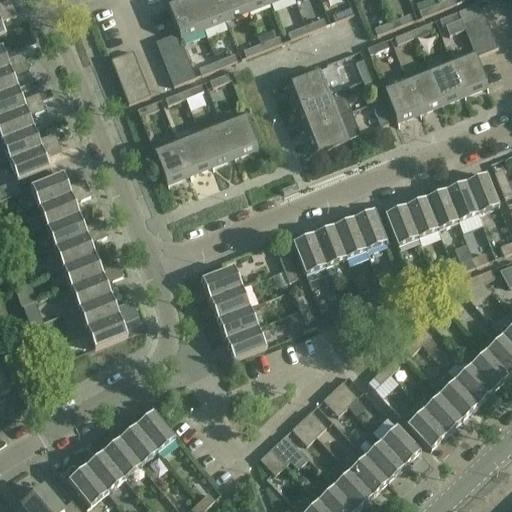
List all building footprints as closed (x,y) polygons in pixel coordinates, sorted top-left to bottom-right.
[(203,33),(189,0),(185,0),(166,8),(178,37),(180,42),(203,33)] [(225,24),(215,0),(189,0),(203,33),(225,24)] [(247,15),(241,0),(215,0),(225,24),(247,15)] [(270,6),(267,0),(241,0),(247,15),(270,6)] [(457,8),(454,1),(436,8),(439,15),(457,8)] [(0,7),(0,16),(13,11),(10,4),(0,7)] [(439,15),(436,8),(418,15),(421,22),(439,15)] [(485,19),(480,8),(458,16),(461,24),(462,28),(485,19)] [(0,26),(17,20),(13,11),(0,16),(0,41),(5,39),(0,26)] [(353,19),(350,12),(332,19),(335,27),(353,19)] [(458,16),(439,24),(442,31),(445,30),(449,40),(465,34),(462,28),(461,24),(458,16)] [(412,26),(409,19),(391,26),(394,33),(412,26)] [(489,30),(485,19),(462,28),(465,34),(467,39),(489,30)] [(326,30),(323,23),(305,30),(308,37),(326,30)] [(394,33),(391,26),(374,33),(376,40),(394,33)] [(430,27),(412,35),(415,42),(433,35),(430,27)] [(308,37),(305,30),(287,37),(290,45),(308,37)] [(493,41),(489,30),(467,39),(471,49),(493,41)] [(415,42),(412,35),(394,42),(397,49),(415,42)] [(180,42),(178,37),(155,46),(160,59),(183,50),(180,42)] [(281,48),(278,41),(260,48),(263,55),(281,48)] [(498,52),(493,41),(471,49),(473,56),(475,61),(498,52)] [(367,53),(369,60),(388,52),(385,45),(367,53)] [(263,55),(260,48),(243,55),(246,62),(263,55)] [(187,60),(183,50),(160,59),(165,69),(187,60)] [(1,51),(0,51),(0,76),(26,66),(23,57),(6,64),(1,51)] [(133,55),(129,57),(110,64),(115,75),(137,67),(133,55)] [(487,91),(475,61),(473,56),(450,65),(464,100),(487,91)] [(237,66),(234,59),(216,66),(219,73),(237,66)] [(191,72),(187,60),(165,69),(169,81),(191,72)] [(363,65),(355,68),(363,86),(370,83),(363,65)] [(464,100),(450,65),(428,74),(442,109),(464,100)] [(29,74),(26,66),(0,76),(0,99),(17,93),(13,80),(29,74)] [(219,73),(216,66),(198,73),(201,80),(219,73)] [(142,78),(137,67),(115,75),(119,87),(142,78)] [(333,71),(321,75),(286,89),(295,112),(342,94),(333,71)] [(196,82),(191,72),(169,81),(173,91),(196,82)] [(442,109),(428,74),(406,83),(419,118),(442,109)] [(146,89),(142,78),(119,87),(124,98),(146,89)] [(231,85),(228,78),(209,86),(212,93),(231,85)] [(377,100),(370,83),(363,86),(370,103),(377,100)] [(419,118),(406,83),(382,92),(396,127),(419,118)] [(151,100),(146,89),(124,98),(128,109),(151,100)] [(200,89),(182,96),(185,103),(203,96),(200,89)] [(22,104),(17,93),(0,99),(0,122),(42,106),(39,97),(22,104)] [(351,116),(342,94),(295,112),(304,135),(351,116)] [(185,103),(182,96),(164,103),(167,111),(185,103)] [(45,114),(42,106),(0,122),(0,142),(1,145),(33,132),(29,120),(45,114)] [(137,114),(140,122),(158,114),(156,107),(137,114)] [(373,113),(381,131),(388,128),(381,110),(373,113)] [(360,139),(351,116),(304,135),(313,158),(360,139)] [(257,153),(244,118),(220,127),(234,162),(257,153)] [(234,162),(220,127),(198,136),(212,171),(234,162)] [(38,144),(33,132),(1,145),(9,166),(58,146),(55,138),(38,144)] [(212,171),(198,136),(176,145),(190,180),(212,171)] [(190,180),(176,145),(153,154),(166,189),(190,180)] [(61,154),(58,146),(9,166),(17,186),(49,173),(44,161),(61,154)] [(502,173),(493,177),(498,189),(507,186),(502,173)] [(30,192),(39,213),(88,194),(84,185),(68,191),(63,179),(30,192)] [(498,211),(486,179),(465,188),(478,220),(498,211)] [(511,198),(511,197),(507,186),(498,189),(503,202),(511,198)] [(478,220),(465,188),(445,196),(458,228),(478,220)] [(91,201),(88,194),(39,213),(47,233),(79,220),(74,208),(91,201)] [(458,228),(445,196),(424,204),(437,236),(458,228)] [(437,236),(424,204),(405,212),(417,244),(437,236)] [(417,244),(405,212),(384,220),(397,252),(417,244)] [(374,215),(352,224),(365,256),(386,248),(374,215)] [(83,231),(79,220),(47,233),(55,253),(104,233),(100,225),(83,231)] [(365,256),(352,224),(332,232),(345,264),(365,256)] [(345,264),(332,232),(313,240),(326,272),(345,264)] [(107,241),(104,233),(55,253),(63,273),(95,260),(90,248),(107,241)] [(326,272),(313,240),(292,248),(305,280),(326,272)] [(511,256),(511,246),(499,252),(503,261),(511,256)] [(484,258),(472,262),(476,271),(488,267),(484,258)] [(288,259),(279,263),(284,275),(293,272),(288,259)] [(99,271),(95,260),(63,273),(71,293),(119,274),(116,265),(99,271)] [(476,271),(472,262),(459,268),(463,277),(476,271)] [(511,270),(499,276),(509,293),(511,291),(511,270)] [(241,292),(233,271),(201,284),(209,305),(241,292)] [(298,284),(293,272),(284,275),(289,288),(298,284)] [(123,281),(119,274),(71,293),(79,314),(111,301),(106,288),(123,281)] [(448,283),(444,274),(432,279),(435,288),(448,283)] [(493,282),(490,274),(478,279),(481,287),(493,282)] [(435,288),(432,279),(419,284),(422,293),(435,288)] [(481,287),(478,279),(465,284),(468,292),(481,287)] [(249,312),(241,292),(209,305),(217,325),(249,312)] [(395,293),(382,298),(386,307),(399,302),(395,293)] [(386,307),(382,298),(370,303),(374,312),(386,307)] [(304,299),(295,303),(300,315),(309,312),(304,299)] [(115,312),(111,301),(79,314),(87,333),(135,314),(132,305),(115,312)] [(461,310),(456,304),(446,314),(451,319),(461,310)] [(355,309),(342,314),(346,323),(358,318),(355,309)] [(257,332),(249,312),(217,325),(225,345),(257,332)] [(314,324),(309,312),(300,315),(305,328),(314,324)] [(138,322),(135,314),(87,333),(95,354),(127,341),(122,328),(138,322)] [(346,323),(342,314),(330,319),(333,328),(346,323)] [(451,319),(446,314),(436,323),(442,329),(451,319)] [(511,330),(501,341),(511,352),(511,330)] [(266,353),(257,332),(225,345),(233,366),(266,353)] [(430,340),(424,334),(415,343),(420,349),(430,340)] [(511,378),(511,352),(501,341),(485,355),(509,381),(511,378)] [(420,349),(415,343),(405,353),(410,358),(420,349)] [(509,381),(485,355),(470,370),(494,395),(509,381)] [(398,369),(393,364),(383,373),(389,379),(398,369)] [(0,365),(0,405),(4,403),(2,400),(9,394),(6,391),(14,385),(0,365)] [(494,395),(470,370),(454,385),(478,410),(494,395)] [(389,379),(383,373),(373,382),(379,388),(389,379)] [(478,410),(454,385),(438,400),(462,425),(478,410)] [(357,403),(342,387),(332,396),(348,412),(357,403)] [(348,412),(332,396),(322,405),(338,421),(348,412)] [(462,425),(438,400),(423,414),(446,440),(462,425)] [(446,440),(423,414),(406,430),(430,455),(446,440)] [(175,443),(153,416),(135,430),(157,457),(175,443)] [(326,432),(311,416),(301,426),(316,442),(326,432)] [(316,442),(301,426),(291,435),(306,451),(316,442)] [(157,457),(135,430),(118,444),(140,471),(157,457)] [(420,457),(396,431),(380,446),(404,472),(420,457)] [(285,441),(279,446),(269,456),(284,471),(290,467),(297,475),(308,465),(285,441)] [(140,471),(118,444),(101,458),(123,485),(140,471)] [(404,472),(380,446),(364,461),(388,487),(404,472)] [(284,471),(269,456),(259,465),(275,481),(284,471)] [(123,485),(101,458),(84,471),(106,498),(123,485)] [(388,487),(364,461),(349,476),(373,501),(388,487)] [(106,498),(84,471),(68,485),(89,511),(106,498)] [(360,511),(373,501),(349,476),(333,491),(352,511),(360,511)] [(352,511),(333,491),(317,506),(322,511),(352,511)] [(21,510),(22,511),(75,511),(71,506),(64,511),(60,511),(42,492),(21,510)] [(207,511),(214,505),(208,498),(198,507),(202,511),(207,511)]
